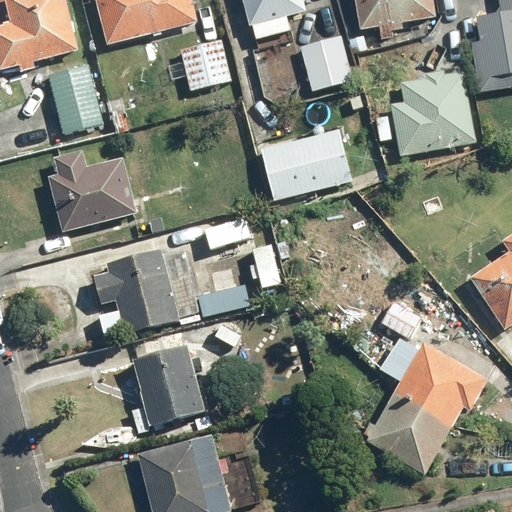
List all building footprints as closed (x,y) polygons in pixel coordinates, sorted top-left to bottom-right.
[(60,0),(0,0),(0,6),(5,29),(0,30),(0,74),(16,70),(17,76),(30,73),(29,66),(74,56),(60,0)] [(188,0),(89,0),(103,53),(196,28),(188,0)] [(298,0),(237,0),(246,32),(303,17),(298,0)] [(400,34),(399,28),(433,22),(429,0),(350,0),(356,35),(377,31),(379,44),(390,42),(389,36),(400,34)] [(511,93),(511,0),(494,0),(498,20),(471,23),(474,47),(468,48),(477,99),(511,93)] [(342,39),(297,52),(310,99),(355,86),(342,39)] [(222,44),(177,56),(189,98),(234,86),(222,44)] [(87,70),(46,80),(61,140),(102,130),(87,70)] [(423,84),(398,88),(401,107),(388,109),(397,162),(474,149),(462,76),(443,79),(443,75),(422,78),(423,84)] [(358,95),(330,105),(336,122),(347,119),(351,129),(368,123),(358,95)] [(337,135),(256,155),(270,208),(350,188),(337,135)] [(50,164),(54,181),(43,183),(57,239),(133,221),(119,165),(83,174),(79,157),(50,164)] [(437,194),(415,203),(424,222),(445,212),(437,194)] [(242,222),(214,231),(220,249),(248,240),(242,222)] [(506,260),(468,285),(501,337),(511,329),(511,237),(498,247),(506,260)] [(102,271),(104,279),(89,283),(92,298),(98,311),(112,307),(122,342),(176,327),(156,256),(102,271)] [(419,321),(383,301),(376,313),(385,318),(380,327),(407,342),(419,321)] [(511,344),(502,353),(511,365),(511,344)] [(424,479),(460,413),(468,417),(485,386),(477,381),(478,378),(419,347),(365,448),(424,479)] [(182,354),(128,368),(146,436),(200,421),(182,354)] [(224,511),(209,444),(133,461),(145,511),(224,511)]
